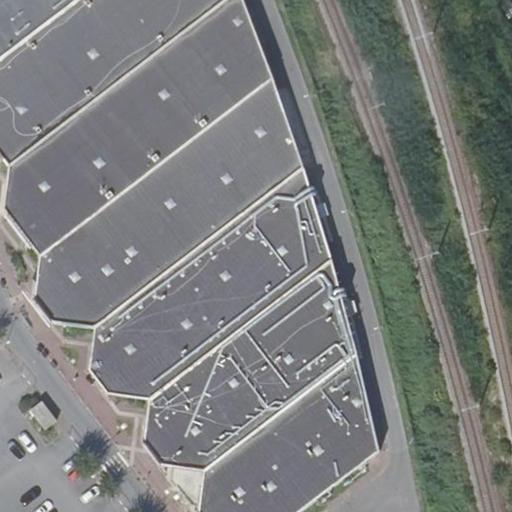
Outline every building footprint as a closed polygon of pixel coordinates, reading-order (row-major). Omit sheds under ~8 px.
[(0,158),(8,170),(13,167),(229,0),(81,0),(0,63),(0,158)] [(0,0),(0,63),(81,0),(0,0)] [(41,258),(67,238),(276,78),(245,0),(229,0),(13,167),(8,170),(7,183),(19,185),(14,211),(10,215),(13,219),(41,258)] [(276,78),(67,238),(41,258),(39,259),(38,272),(49,274),(45,298),(39,303),(52,321),(98,327),(121,310),(306,167),(276,78)] [(306,167),(121,310),(98,327),(93,330),(92,342),(103,344),(99,368),(92,374),(109,396),(152,402),(177,382),(334,259),(306,167)] [(19,185),(7,183),(3,205),(10,215),(14,211),(19,185)] [(334,259),(177,382),(152,402),(148,404),(147,415),(156,417),(153,440),(148,445),(163,466),(204,473),(231,453),(359,354),(334,259)] [(33,297),(39,303),(45,298),(49,274),(38,272),(33,297)] [(87,369),(92,374),(99,368),(103,344),(92,342),(87,369)] [(302,511),(383,453),(359,354),(231,453),(204,473),(203,489),(214,490),(209,511),(302,511)] [(44,396),(29,407),(39,420),(46,430),(61,418),(44,396)] [(143,439),(148,445),(153,440),(156,417),(147,415),(143,439)] [(209,511),(214,490),(203,489),(199,511),(209,511)]
